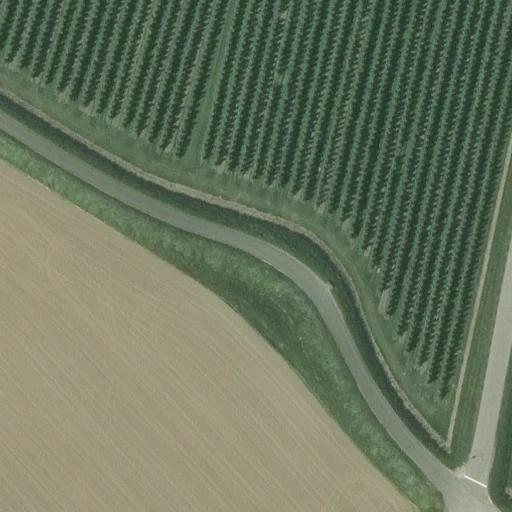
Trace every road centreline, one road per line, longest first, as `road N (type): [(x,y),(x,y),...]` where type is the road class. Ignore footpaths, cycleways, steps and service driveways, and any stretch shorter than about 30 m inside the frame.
road 1 (unclassified): [(469,511),(394,436),(320,301),(289,267),(165,218),(0,126)]
road 2 (unclassified): [(471,511),(511,288)]
